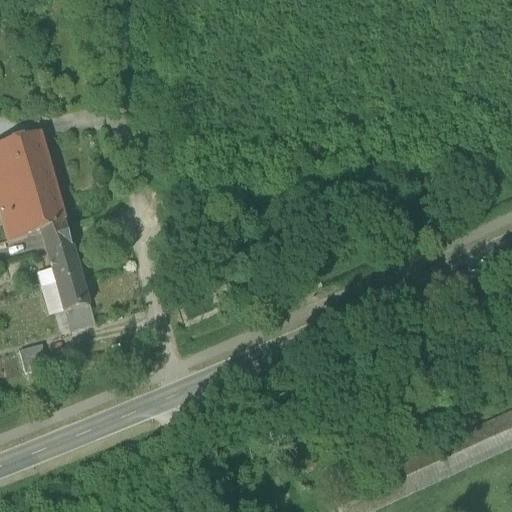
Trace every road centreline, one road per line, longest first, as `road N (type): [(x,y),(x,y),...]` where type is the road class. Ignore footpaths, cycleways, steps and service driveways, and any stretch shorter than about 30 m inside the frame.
road 1 (tertiary): [(511,244),(177,401)]
road 2 (tertiary): [(177,401),(0,468)]
road 3 (track): [(98,0),(123,128)]
